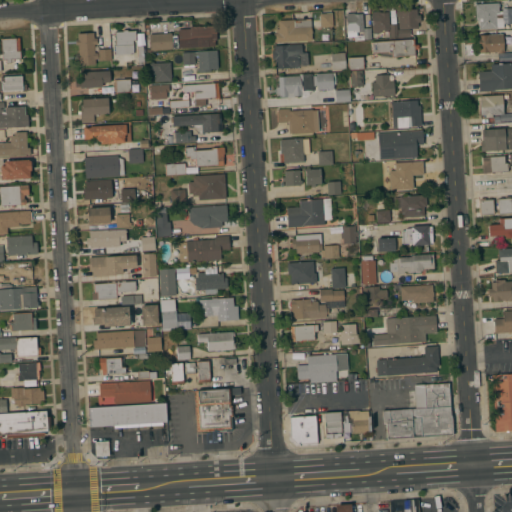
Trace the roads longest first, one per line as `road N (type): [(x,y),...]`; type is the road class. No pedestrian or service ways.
road 1 (residential): [(476,511),(442,0)]
road 2 (residential): [(275,511),(241,0)]
road 3 (residential): [(76,511),(46,0)]
road 4 (primary): [(272,478),(473,466)]
road 5 (primary): [(76,491),(272,478)]
road 6 (residential): [(194,0),(0,13)]
